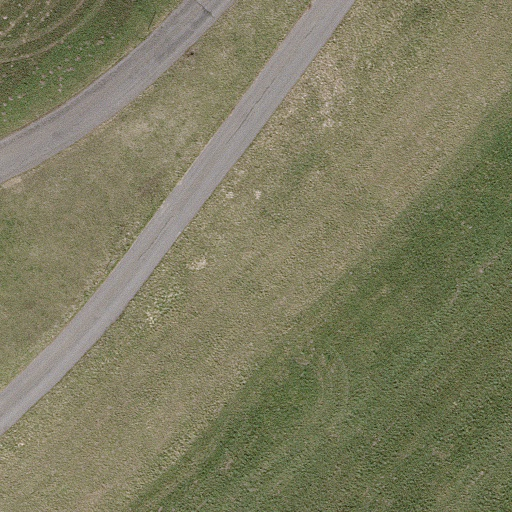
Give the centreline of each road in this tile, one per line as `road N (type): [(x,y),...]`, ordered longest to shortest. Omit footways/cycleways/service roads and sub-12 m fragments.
road 1 (unclassified): [(0,416),(121,288),(338,0)]
road 2 (unclassified): [(210,0),(88,116),(0,167)]
